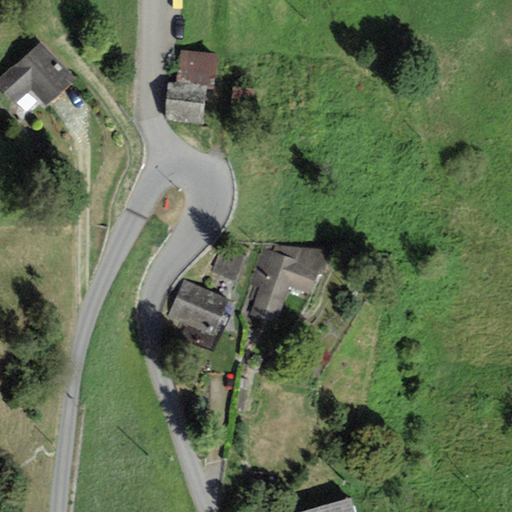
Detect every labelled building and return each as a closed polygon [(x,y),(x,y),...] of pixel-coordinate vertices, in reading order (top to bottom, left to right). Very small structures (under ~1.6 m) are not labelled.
[(75,79),(40,42),(0,79),(0,90),(14,106),(31,91),(45,106),(75,79)] [(177,84),(206,85),(205,90),(214,91),(216,52),(179,50),(177,84)] [(205,90),(206,85),(177,84),(167,84),(165,122),(204,124),(205,90)] [(320,249),(273,245),(270,255),(263,251),(249,282),(261,286),(249,315),(272,324),(288,286),(309,297),(317,273),(323,276),(331,254),(320,249)] [(209,272),(236,281),(245,255),(218,246),(209,272)] [(168,315),(213,334),(228,300),(183,280),(168,315)] [(355,511),(351,498),(297,511),(355,511)]
